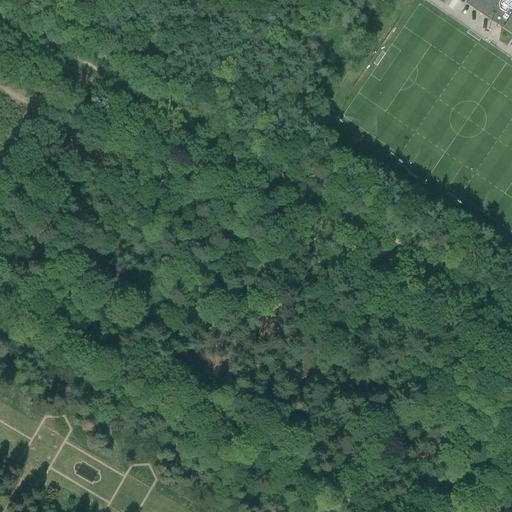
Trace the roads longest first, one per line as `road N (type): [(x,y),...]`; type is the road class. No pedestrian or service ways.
road 1 (unclassified): [(511,325),(0,32)]
road 2 (unclassified): [(0,307),(330,500)]
